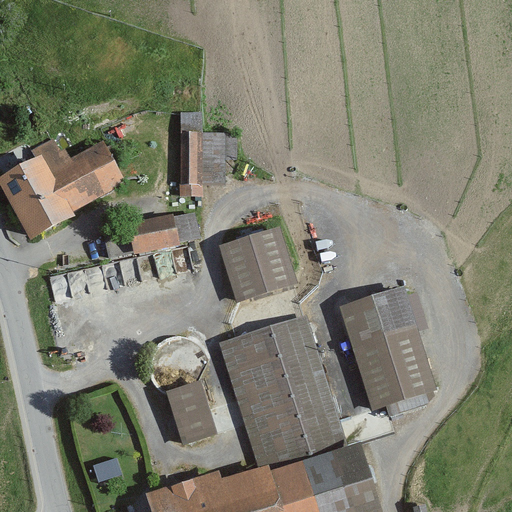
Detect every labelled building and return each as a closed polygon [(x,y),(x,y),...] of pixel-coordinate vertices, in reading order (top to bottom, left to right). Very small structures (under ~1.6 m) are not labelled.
[(233,162),(233,134),(199,134),(199,115),(178,115),(177,199),(199,199),(200,186),(225,186),(226,162),(233,162)] [(122,189),(98,145),(63,164),(52,144),(34,154),(36,160),(0,179),(0,206),(20,244),(122,189)] [(168,221),(167,217),(120,224),(122,235),(103,237),(106,259),(176,248),(175,245),(200,241),(197,217),(168,221)] [(291,285),(273,230),(215,250),(233,304),(291,285)] [(200,281),(197,259),(141,267),(146,296),(191,289),(190,282),(200,281)] [(430,393),(396,288),(337,307),(370,412),(430,393)] [(339,444),(301,320),(217,346),(253,464),(258,462),(260,468),(339,444)] [(184,453),(220,442),(202,387),(167,399),(184,453)] [(367,511),(348,451),(264,477),(262,471),(217,485),(214,476),(140,499),(144,511),(367,511)]
